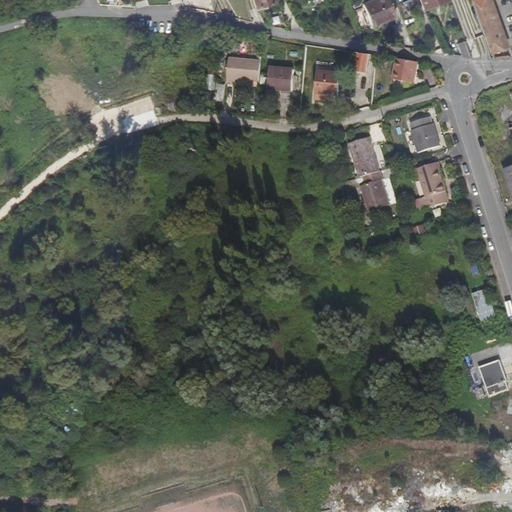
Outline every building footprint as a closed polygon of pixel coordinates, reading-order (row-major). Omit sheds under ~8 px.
[(254,0),(258,10),(276,4),(274,0),(254,0)] [(394,18),(386,0),(374,0),(363,5),(372,27),(394,18)] [(449,2),(448,0),(420,0),(424,10),(449,2)] [(494,54),(508,49),(489,0),(479,0),(475,2),(494,54)] [(488,54),(489,57),(491,56),(471,1),(464,4),(474,29),(475,30),(484,55),(488,54)] [(272,27),(287,30),(281,9),(268,13),(272,27)] [(469,55),(465,42),(457,44),(461,56),(469,55)] [(415,75),(417,59),(395,57),(393,78),(413,81),(414,75),(415,75)] [(254,83),(256,62),(224,59),(222,82),(230,83),(230,80),(254,83)] [(287,93),(288,89),(289,76),(290,71),(265,69),(263,91),(287,93)] [(334,76),(307,74),(305,99),(331,101),(334,76)] [(212,86),(210,101),(217,102),(218,86),(212,86)] [(441,147),(431,118),(410,125),(420,153),(441,147)] [(496,122),(490,124),(492,131),(498,128),(496,122)] [(373,147),(370,138),(348,145),(360,180),(378,173),(380,173),(372,148),(373,147)] [(437,171),(437,169),(435,162),(413,169),(423,198),(426,197),(429,208),(444,203),(440,192),(443,191),(437,171)] [(379,182),(381,182),(378,173),(360,180),(364,187),(359,189),(368,213),(387,206),(379,182)] [(428,227),(411,227),(411,237),(428,236),(428,227)] [(476,260),(470,262),(473,274),(479,273),(476,260)] [(117,295),(112,285),(99,291),(104,301),(117,295)] [(481,323),(496,318),(487,289),(472,294),(481,323)] [(495,374),(485,352),(465,362),(475,384),(495,374)]
